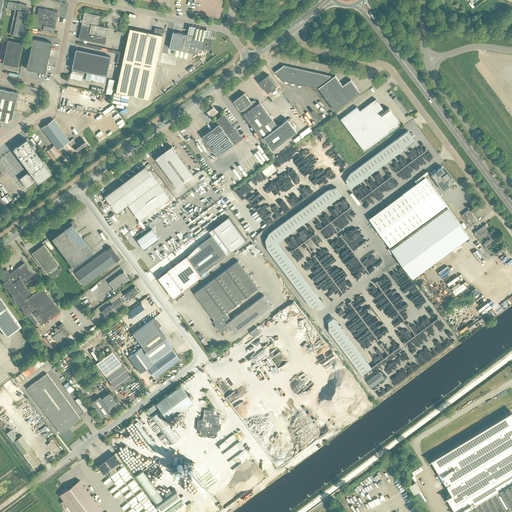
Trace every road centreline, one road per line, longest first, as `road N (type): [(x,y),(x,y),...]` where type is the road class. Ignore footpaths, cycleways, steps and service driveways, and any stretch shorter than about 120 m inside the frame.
road 1 (residential): [(77,187),(198,357),(35,479)]
road 2 (residential): [(295,28),(316,50),(390,69),(511,234)]
road 3 (unknown): [(423,113),(344,172),(356,203),(372,208),(451,150)]
road 4 (tertiary): [(249,59),(77,187)]
road 5 (secondary): [(412,74),(511,207)]
road 6 (unknown): [(199,377),(193,443),(211,443),(228,428),(228,414),(206,384)]
road 7 (unclassified): [(511,184),(427,62)]
road 8 (unclassified): [(84,0),(226,30)]
road 9 (unknown): [(238,365),(241,348),(283,325),(285,337),(242,366)]
